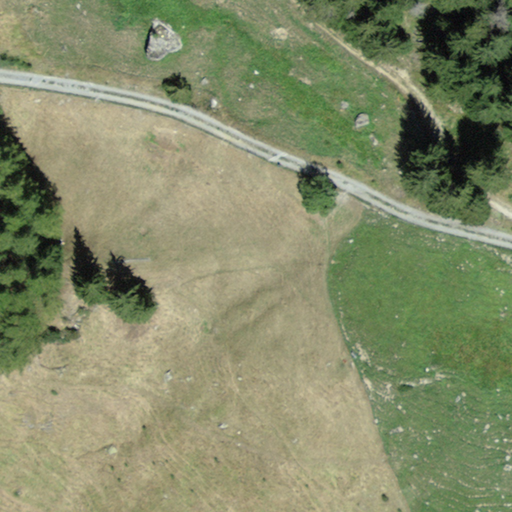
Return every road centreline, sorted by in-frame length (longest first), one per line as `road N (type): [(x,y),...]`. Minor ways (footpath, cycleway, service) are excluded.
road 1 (track): [(511,240),(415,215),(192,117),(128,97),(0,78)]
road 2 (track): [(301,0),(415,96),(455,158),(511,208)]
